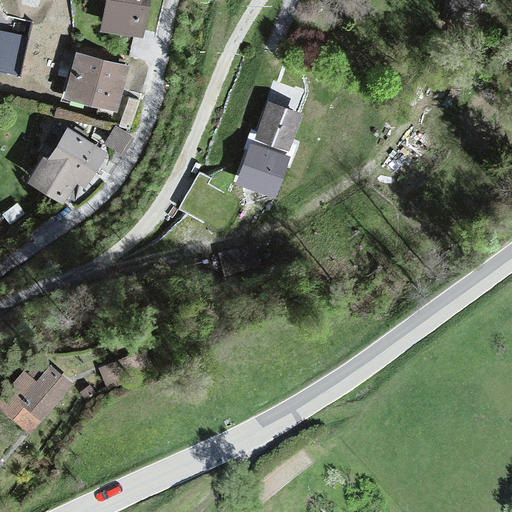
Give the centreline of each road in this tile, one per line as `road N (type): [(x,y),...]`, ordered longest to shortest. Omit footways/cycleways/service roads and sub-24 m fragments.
road 1 (tertiary): [(83,511),(296,409),(511,258)]
road 2 (residential): [(265,0),(138,232),(0,302)]
road 3 (residential): [(173,0),(135,149),(88,207),(0,267)]
